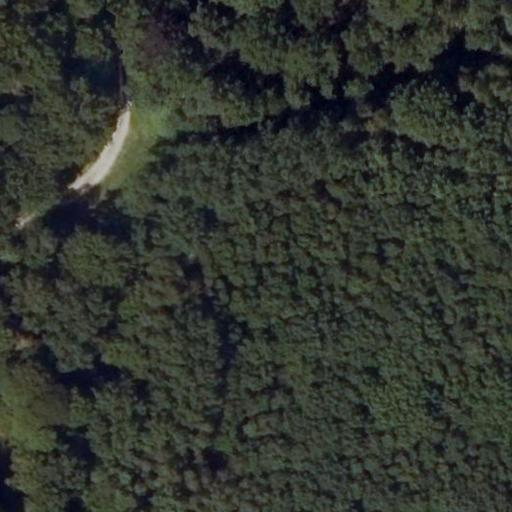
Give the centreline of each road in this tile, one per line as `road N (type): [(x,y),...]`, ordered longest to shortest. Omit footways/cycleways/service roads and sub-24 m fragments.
road 1 (track): [(0,225),(511,45)]
road 2 (track): [(75,199),(117,138),(111,0)]
